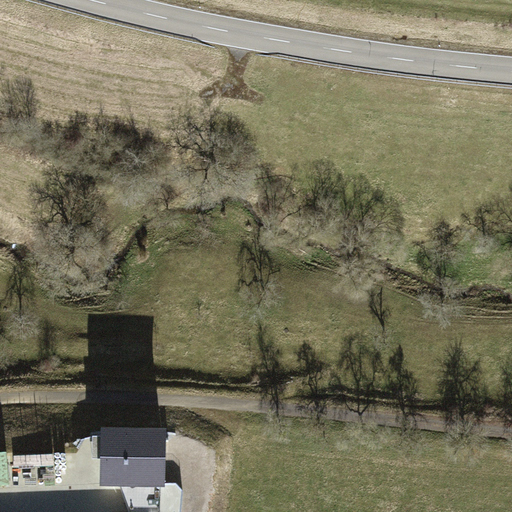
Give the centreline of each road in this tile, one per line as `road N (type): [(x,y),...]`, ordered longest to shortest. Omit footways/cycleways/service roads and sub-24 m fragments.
road 1 (track): [(511,430),(220,403),(0,397)]
road 2 (tertiary): [(79,0),(189,25),(511,71)]
